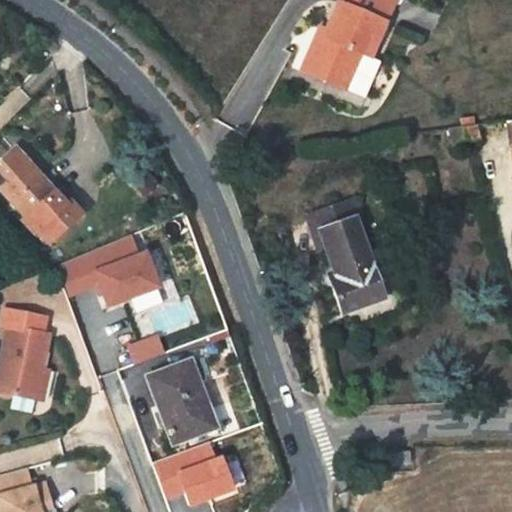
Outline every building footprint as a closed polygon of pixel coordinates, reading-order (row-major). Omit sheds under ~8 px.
[(377,0),(340,0),(335,14),(332,21),(325,18),(311,56),(350,73),(367,36),(374,39),(379,42),(394,7),(377,0)] [(328,11),(325,18),(332,21),(335,14),(328,11)] [(358,76),(374,39),(367,36),(350,73),(358,76)] [(511,112),(503,114),(507,144),(503,145),(510,198),(511,198),(511,112)] [(471,117),(455,119),(459,133),(475,131),(471,117)] [(18,151),(0,165),(0,190),(28,221),(25,224),(43,245),(46,246),(48,246),(50,245),(81,218),(71,205),(67,209),(18,151)] [(358,190),(311,206),(322,238),(328,237),(337,262),(330,264),(344,302),(386,289),(386,287),(376,258),(383,256),(376,238),(364,241),(357,225),(363,223),(359,211),(366,208),(358,190)] [(145,252),(137,255),(129,237),(58,266),(70,296),(100,284),(109,306),(159,286),(145,252)] [(45,319),(5,309),(1,325),(8,327),(0,357),(0,390),(31,398),(39,367),(47,335),(42,333),(45,319)] [(163,354),(156,336),(128,346),(134,364),(163,354)] [(193,361),(150,377),(173,441),(190,434),(209,427),(196,390),(203,388),(193,361)] [(48,370),(39,367),(31,398),(41,400),(48,370)] [(167,499),(186,492),(191,506),(234,490),(222,457),(214,459),(208,443),(154,463),(167,499)] [(413,447),(399,452),(403,463),(417,457),(413,447)] [(24,467),(0,473),(0,494),(30,486),(24,467)] [(43,483),(30,486),(0,494),(0,511),(39,511),(51,509),(43,483)]
